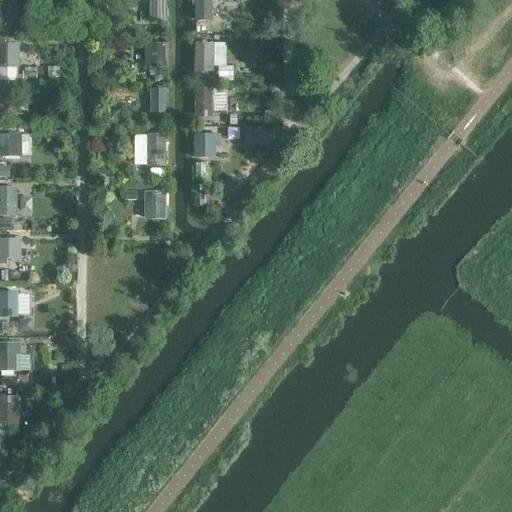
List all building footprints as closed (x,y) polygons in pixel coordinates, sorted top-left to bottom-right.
[(2,0),(3,30),(19,29),(18,0),(2,0)] [(168,20),(167,0),(152,0),(153,20),(168,20)] [(188,0),(188,28),(210,28),(210,0),(188,0)] [(0,34),(0,74),(12,74),(11,35),(0,34)] [(302,35),(303,57),(318,56),(317,34),(302,35)] [(198,40),(197,70),(229,71),(230,41),(198,40)] [(138,43),(138,74),(160,74),(160,43),(138,43)] [(0,113),(9,113),(8,86),(0,85),(0,113)] [(154,86),(153,115),(168,116),(169,87),(154,86)] [(207,128),(206,89),(187,89),(188,129),(207,128)] [(0,126),(0,160),(12,160),(11,127),(0,126)] [(196,157),(221,156),(220,131),(195,132),(196,157)] [(170,164),(169,132),(137,132),(137,164),(170,164)] [(0,184),(0,213),(20,214),(20,185),(0,184)] [(137,192),(137,225),(159,225),(160,192),(137,192)] [(0,274),(14,275),(14,235),(0,235),(0,274)] [(135,274),(119,275),(120,295),(135,295),(135,274)] [(23,315),(23,289),(0,289),(0,300),(1,316),(23,315)] [(0,375),(11,375),(10,337),(0,337),(0,375)] [(0,393),(0,420),(21,421),(22,394),(0,393)]
